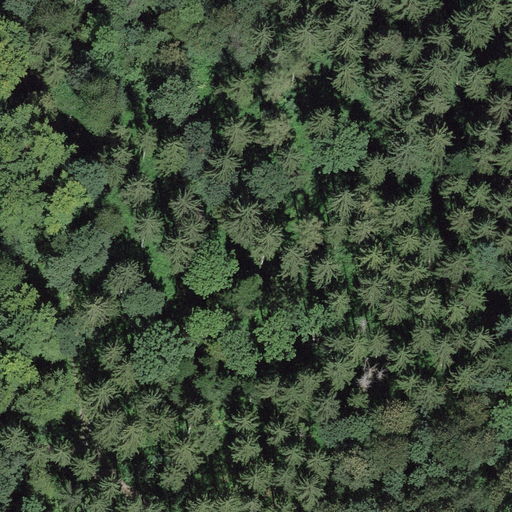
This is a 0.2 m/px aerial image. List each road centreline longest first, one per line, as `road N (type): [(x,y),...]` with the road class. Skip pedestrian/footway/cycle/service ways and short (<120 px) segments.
road 1 (track): [(0,17),(46,85),(73,148),(82,408),(92,468)]
road 2 (track): [(146,511),(92,468),(0,447)]
